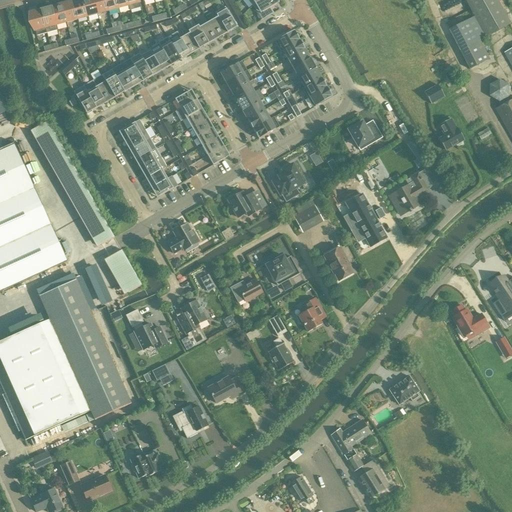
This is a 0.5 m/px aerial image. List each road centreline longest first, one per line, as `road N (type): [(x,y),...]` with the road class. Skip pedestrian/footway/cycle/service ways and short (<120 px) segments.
road 1 (residential): [(219,511),(318,436),(456,263),(511,214)]
road 2 (residential): [(137,511),(268,426),(349,330)]
road 3 (residential): [(250,167),(358,105),(305,11)]
road 4 (residential): [(197,72),(92,131),(146,226)]
road 5 (unclassified): [(382,293),(455,211),(511,173)]
road 6 (residential): [(349,330),(282,219)]
road 7 (residential): [(305,11),(197,72)]
